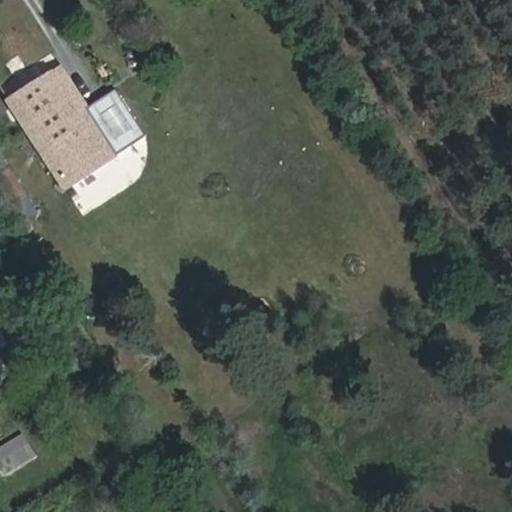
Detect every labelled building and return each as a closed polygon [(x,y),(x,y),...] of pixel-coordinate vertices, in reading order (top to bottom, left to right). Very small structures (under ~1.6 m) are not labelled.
[(62,69),(12,101),(46,155),(96,122),(62,69)] [(96,122),(46,155),(69,190),(119,157),(96,122)] [(0,347),(10,340),(0,326),(0,347)] [(0,387),(5,384),(7,386),(18,378),(0,355),(0,387)] [(0,449),(0,466),(6,477),(39,457),(25,434),(0,449)]
